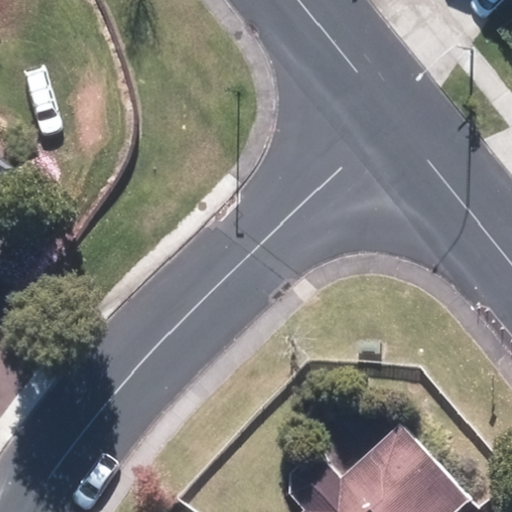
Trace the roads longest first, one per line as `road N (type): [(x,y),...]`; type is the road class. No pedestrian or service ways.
road 1 (residential): [(30,511),(227,281),(388,120)]
road 2 (residential): [(388,120),(511,277)]
road 3 (residential): [(293,0),(388,120)]
